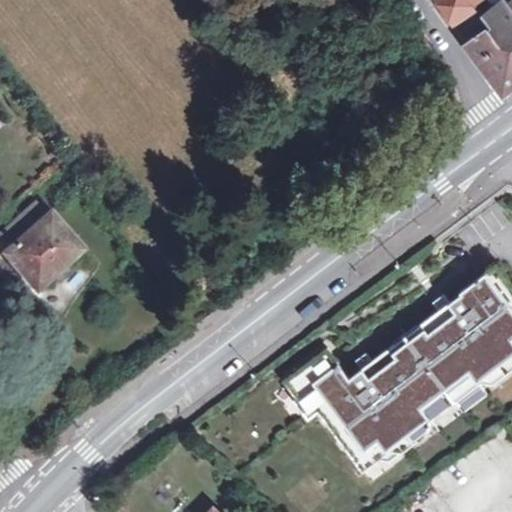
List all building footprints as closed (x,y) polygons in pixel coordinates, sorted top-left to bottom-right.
[(469,5),(465,0),(442,0),(437,4),(447,20),(469,5)] [(511,12),(508,6),(503,0),(482,18),(500,44),(508,38),(511,43),(511,12)] [(499,94),(511,84),(511,43),(508,38),(500,44),(495,47),(483,33),(464,48),(499,94)] [(38,290),(82,251),(37,203),(0,235),(0,237),(11,249),(5,254),(38,290)] [(297,398),(304,392),(354,458),(378,440),(384,448),(428,415),(422,407),(445,389),(469,371),(475,380),(511,352),(511,286),(496,265),(460,292),(461,294),(450,302),(439,311),(417,327),(420,332),(397,348),(394,344),(372,361),(361,369),(349,378),(327,348),(284,381),(297,398)] [(432,302),(439,311),(450,302),(443,294),(432,302)] [(417,327),(394,344),(397,348),(420,332),(417,327)] [(355,361),(361,369),(372,361),(366,352),(355,361)] [(297,398),(294,400),(308,419),(318,411),(304,392),(297,398)]
